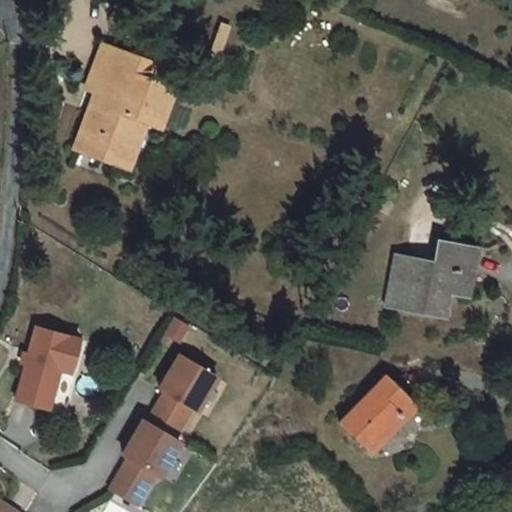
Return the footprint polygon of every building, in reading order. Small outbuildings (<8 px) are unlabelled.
[(92,73),(171,102),(176,87),(153,78),(157,65),(104,43),(92,73)] [(149,121),(161,126),(171,102),(92,73),(87,85),(96,89),(77,142),(118,161),(139,117),(149,121)] [(139,117),(118,161),(129,166),(149,121),(139,117)] [(339,206),(335,217),(331,229),(345,232),(352,211),(339,206)] [(472,285),(479,245),(438,239),(435,261),(399,256),(392,302),(452,311),(456,283),(472,285)] [(178,317),(168,333),(181,341),(190,326),(178,317)] [(35,319),(15,390),(61,404),(82,334),(35,319)] [(222,375),(186,350),(174,368),(179,371),(175,376),(171,373),(164,383),(170,386),(149,416),(175,433),(195,404),(200,407),(222,375)] [(387,375),(344,419),(373,450),(403,420),(407,425),(422,411),(387,375)] [(149,416),(145,413),(133,431),(137,434),(134,439),(129,436),(123,445),(129,449),(108,479),(133,496),(154,467),(159,470),(181,438),(175,433),(149,416)] [(403,420),(373,450),(377,454),(407,425),(403,420)] [(0,511),(29,511),(0,489),(0,511)]
